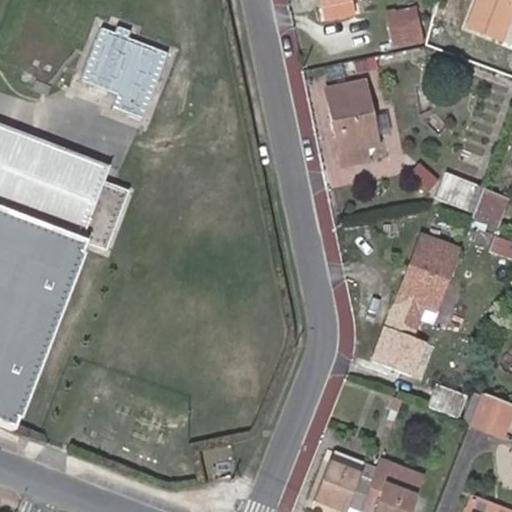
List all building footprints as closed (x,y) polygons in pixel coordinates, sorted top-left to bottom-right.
[(325,0),(327,5),(330,18),(355,13),(351,0),(325,0)] [(511,7),(511,0),(477,0),(474,9),(495,17),(501,4),(511,7)] [(416,9),(405,11),(407,22),(418,19),(416,9)] [(495,17),(474,9),(470,17),(492,26),(495,17)] [(388,15),(390,25),(394,47),(423,41),(418,19),(407,22),(405,11),(388,15)] [(118,96),(113,109),(140,120),(168,56),(99,28),(81,83),(118,96)] [(34,80),(31,89),(44,94),(48,86),(34,80)] [(380,143),(366,81),(329,89),(345,165),(370,160),(367,146),(380,143)] [(111,166),(0,121),(0,198),(89,235),(90,246),(113,255),(136,193),(106,182),(111,166)] [(486,158),(469,152),(465,159),(483,166),(486,158)] [(475,186),(445,175),(437,197),(466,208),(475,186)] [(481,189),(475,186),(466,208),(472,211),(481,189)] [(481,189),(472,211),(470,216),(498,227),(509,200),(481,189)] [(13,425),(85,239),(37,220),(0,205),(0,425),(11,430),(13,425)] [(434,308),(457,247),(421,234),(394,306),(418,316),(423,303),(434,308)] [(428,405),(457,416),(465,395),(436,384),(428,405)] [(482,393),(473,390),(461,420),(466,421),(469,424),(482,393)] [(511,419),(511,404),(482,393),(469,424),(505,438),(511,419)] [(401,399),(390,395),(385,407),(397,411),(401,399)] [(348,504),(361,509),(372,478),(376,468),(331,452),(327,460),(312,498),(331,505),(334,498),(348,504)] [(372,478),(361,509),(368,511),(408,511),(415,495),(399,488),(406,469),(380,459),(376,468),(372,478)] [(422,475),(406,469),(399,488),(415,495),(422,475)] [(511,511),(470,496),(463,511),(511,511)] [(331,505),(345,511),(346,511),(359,511),(361,509),(348,504),(334,498),(331,505)]
